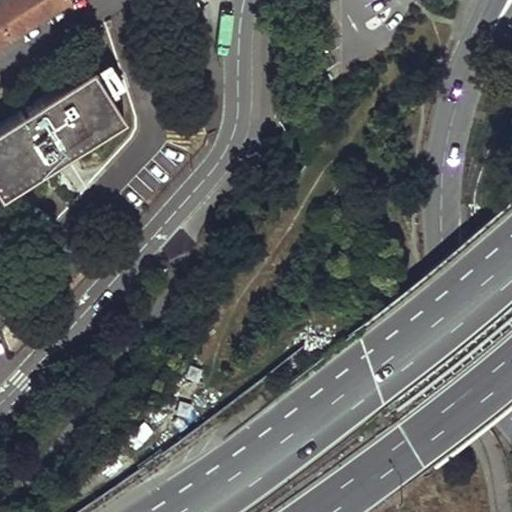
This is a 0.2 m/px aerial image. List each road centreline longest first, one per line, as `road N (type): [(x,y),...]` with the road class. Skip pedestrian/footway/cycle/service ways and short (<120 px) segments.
road 1 (residential): [(0,399),(188,199),(231,140),(246,0)]
road 2 (motorway): [(511,266),(183,511)]
road 3 (primary): [(486,37),(448,127),(438,207),(451,302),(467,347),(511,420)]
road 4 (motorway): [(320,511),(511,367)]
